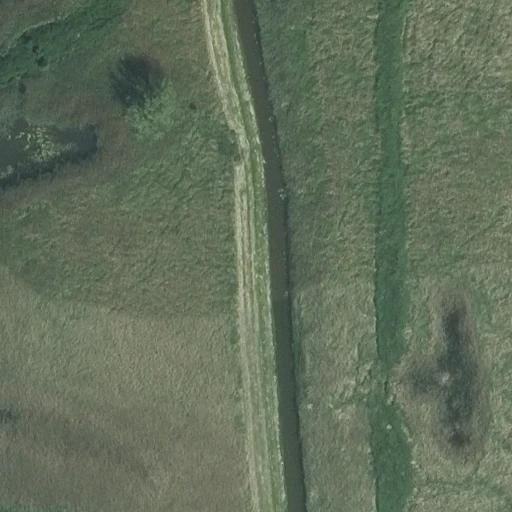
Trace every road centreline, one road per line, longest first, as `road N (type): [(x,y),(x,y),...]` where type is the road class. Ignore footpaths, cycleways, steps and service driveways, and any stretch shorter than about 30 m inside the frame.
road 1 (track): [(268,511),(248,179),(216,0)]
road 2 (track): [(388,511),(388,27),(395,0)]
road 3 (track): [(0,69),(79,30),(112,0)]
